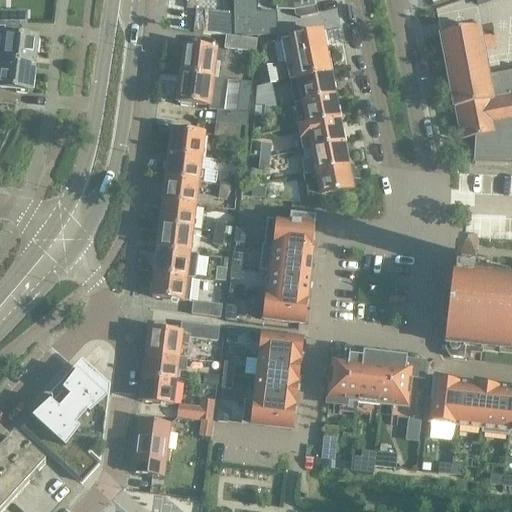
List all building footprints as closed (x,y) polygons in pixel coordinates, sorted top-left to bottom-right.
[(300,18),(317,16),(315,6),(288,11),(294,17),(300,18)] [(203,34),(205,11),(196,10),(193,33),(203,34)] [(256,23),(256,15),(233,14),(233,37),(276,37),(276,23),(256,23)] [(38,39),(14,37),(13,23),(0,23),(0,62),(35,67),(38,39)] [(511,71),(511,72),(487,76),(483,51),(496,49),(491,27),(478,30),(478,28),(440,35),(454,109),(455,109),(461,140),(474,138),(472,162),(471,162),(471,164),(511,165),(511,71)] [(329,74),(324,50),(321,34),(288,40),(296,80),(329,74)] [(255,54),(257,41),(225,36),(223,50),(255,54)] [(214,80),(216,64),(223,65),(225,52),(218,51),(218,52),(183,47),(180,75),(214,80)] [(0,88),(32,94),(35,67),(0,62),(0,88)] [(275,64),(256,68),(260,86),(278,83),(275,64)] [(300,104),(333,97),(329,74),(296,80),(300,104)] [(211,108),(214,80),(180,75),(176,103),(211,108)] [(264,108),(275,109),(276,96),(265,95),(264,108)] [(305,127),(338,120),(333,97),(300,104),(305,127)] [(273,122),(275,109),(264,108),(263,120),(273,122)] [(215,125),(240,128),(240,127),(247,128),(248,115),(216,111),(215,125)] [(300,152),(302,151),(309,150),(342,144),(338,120),(305,127),(296,129),(300,152)] [(239,141),(240,128),(215,125),(213,137),(239,141)] [(169,156),(200,159),(203,135),(172,131),(169,156)] [(259,157),(269,158),(271,145),(260,144),(259,157)] [(342,144),(309,150),(302,151),(304,160),(300,161),(303,176),(314,173),(347,167),(342,144)] [(197,183),(200,159),(169,156),(166,179),(197,183)] [(268,171),(269,158),(259,157),(258,170),(268,171)] [(347,167),(314,173),(303,176),(302,176),(307,200),(319,198),(318,197),(352,191),(347,167)] [(219,186),(229,187),(231,174),(220,173),(219,186)] [(194,207),(197,183),(166,179),(163,203),(194,207)] [(228,199),(229,187),(219,186),(217,198),(228,199)] [(264,200),(265,189),(252,188),(251,198),(264,200)] [(191,230),(194,207),(163,203),(160,226),(191,230)] [(311,252),(315,218),(290,215),(289,222),(266,220),(263,246),(311,252)] [(214,233),(224,234),(226,222),(215,221),(214,233)] [(188,254),(191,230),(160,226),(157,250),(188,254)] [(235,230),(234,243),(243,244),(245,231),(235,230)] [(222,247),(224,234),(214,233),(212,246),(222,247)] [(313,252),(311,252),(263,246),(261,246),(261,252),(259,271),(268,273),(310,277),(313,252)] [(185,278),(188,254),(157,250),(154,274),(185,278)] [(511,275),(511,276),(491,273),(491,268),(473,266),(474,261),(475,256),(455,253),(450,292),(444,291),(440,322),(446,323),(444,345),(445,346),(444,351),(449,359),(469,361),(470,354),(482,356),(482,351),(511,354),(511,275)] [(232,254),(231,267),(240,268),(242,256),(232,254)] [(231,267),(229,279),(239,281),(240,268),(231,267)] [(224,283),(226,270),(216,269),(214,282),(224,283)] [(307,300),(310,277),(268,273),(266,295),(307,300)] [(192,279),(185,278),(154,274),(151,298),(189,303),(192,279)] [(304,326),(307,300),(266,295),(263,321),(304,326)] [(220,319),(221,306),(193,303),(191,316),(220,319)] [(226,307),(225,320),(234,321),(236,308),(226,307)] [(217,343),(218,329),(181,324),(180,335),(150,331),(147,354),(178,359),(179,345),(187,346),(189,339),(217,343)] [(228,330),(226,343),(236,344),(237,331),(228,330)] [(300,362),(303,339),(261,334),(258,357),(300,362)] [(424,381),(426,362),(344,352),(343,363),(336,363),(332,362),(327,404),(344,406),(345,406),(346,401),(407,408),(410,379),(424,381)] [(186,360),(178,359),(147,354),(144,378),(175,382),(176,371),(184,372),(186,360)] [(297,385),(300,362),(258,357),(256,380),(297,385)] [(224,364),(223,376),(232,377),(233,365),(224,364)] [(39,412),(21,429),(81,484),(98,465),(91,459),(87,455),(86,455),(98,442),(98,440),(102,441),(103,441),(103,440),(102,440),(107,400),(88,383),(75,370),(47,400),(46,399),(45,401),(46,401),(49,404),(45,407),(39,412)] [(217,387),(218,377),(204,375),(203,385),(217,387)] [(223,376),(221,389),(231,390),(232,377),(223,376)] [(172,406),(175,382),(144,378),(141,402),(172,406)] [(295,407),(297,385),(256,380),(253,402),(295,407)] [(456,426),(461,385),(433,382),(429,423),(456,426)] [(481,429),(486,388),(461,385),(456,426),(481,429)] [(509,432),(511,405),(511,390),(486,388),(481,429),(481,434),(508,437),(509,432)] [(204,409),(202,422),(212,424),(215,402),(203,401),(202,409),(204,409)] [(292,431),(295,407),(253,402),(244,401),(241,425),(292,431)] [(204,409),(202,409),(178,406),(177,419),(201,422),(202,422),(204,409)] [(219,409),(217,421),(227,423),(228,410),(219,409)] [(163,477),(170,426),(139,422),(132,473),(163,477)] [(212,424),(202,422),(201,422),(198,437),(211,439),(212,424)] [(333,461),(337,429),(325,428),(321,459),(321,460),(333,461)] [(41,479),(36,476),(45,466),(15,440),(0,456),(0,511),(2,511),(33,479),(38,483),(41,479)] [(394,469),(395,457),(374,454),(374,461),(373,467),(394,469)] [(373,467),(374,461),(352,459),(351,472),(372,474),(373,467)] [(439,465),(437,474),(450,476),(451,466),(439,465)] [(451,466),(450,476),(463,477),(464,468),(451,466)] [(490,476),(489,485),(502,487),(503,477),(490,476)] [(511,478),(503,477),(502,487),(511,487),(511,478)]
